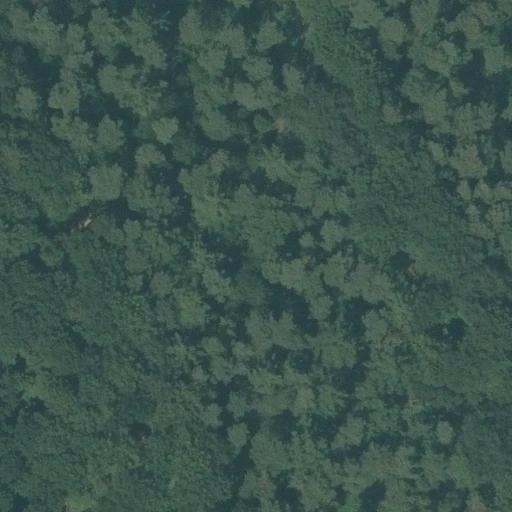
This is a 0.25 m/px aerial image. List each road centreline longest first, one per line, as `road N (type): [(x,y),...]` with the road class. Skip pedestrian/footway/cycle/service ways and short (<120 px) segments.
road 1 (unclassified): [(511,398),(296,0)]
road 2 (track): [(26,235),(196,511)]
